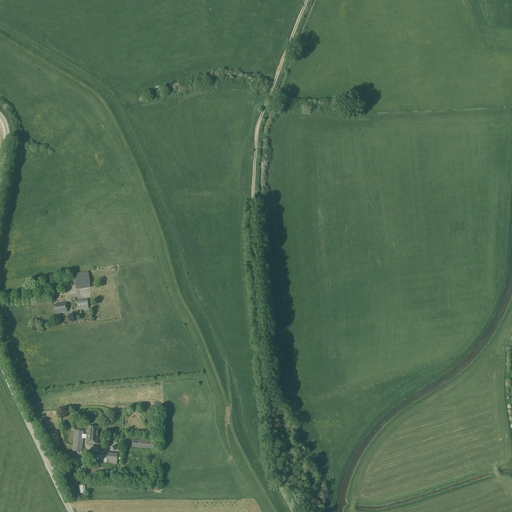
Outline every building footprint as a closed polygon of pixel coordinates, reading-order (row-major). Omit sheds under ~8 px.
[(74,275),(76,291),(90,289),(88,273),(74,275)] [(76,302),(77,310),(88,309),(87,301),(76,302)] [(54,306),(55,315),(67,313),(65,304),(54,306)] [(85,435),(85,439),(84,444),(97,445),(98,437),(97,437),(97,428),(87,427),(87,435),(85,435)] [(85,439),(85,435),(82,435),(82,432),(73,431),(71,452),(81,453),(82,439),(85,439)] [(122,446),(155,449),(155,440),(122,437),(122,446)] [(90,463),(117,465),(117,454),(107,453),(107,456),(91,454),(90,463)] [(89,476),(151,481),(152,473),(90,467),(89,476)]
